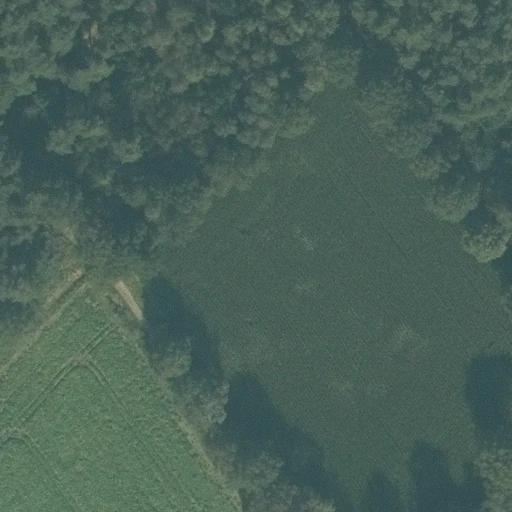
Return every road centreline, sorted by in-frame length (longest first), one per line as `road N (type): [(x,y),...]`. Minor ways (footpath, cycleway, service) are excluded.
road 1 (track): [(276,511),(0,131)]
road 2 (track): [(335,0),(511,256)]
